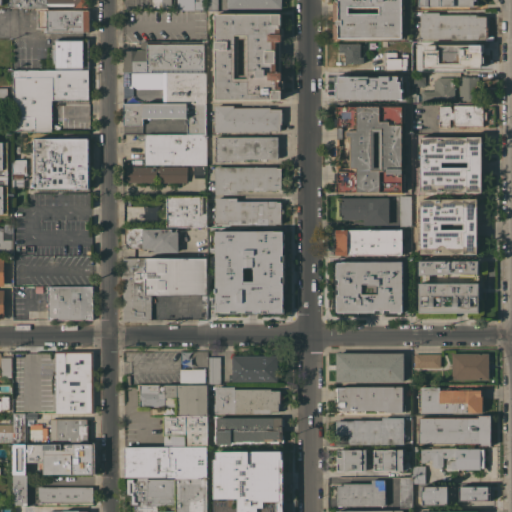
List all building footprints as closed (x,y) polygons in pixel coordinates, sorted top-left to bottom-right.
[(86,0),(9,0),(10,7),(71,6),(71,8),(86,8),(86,0)] [(171,0),(171,7),(152,8),(152,0),(171,0)] [(205,0),(205,10),(177,10),(177,0),(205,0)] [(218,0),(218,10),(207,10),(207,0),(218,0)] [(282,0),(282,8),(228,8),(228,0),(282,0)] [(390,36),(338,37),(338,38),(334,38),(333,23),(336,23),(336,21),(334,21),(333,0),(404,0),(404,9),(401,9),(401,11),(404,11),(404,23),(402,23),(402,38),(390,39),(390,36)] [(89,9),(89,18),(90,19),(91,20),(91,21),(91,22),(89,22),(90,31),(43,32),(43,26),(39,26),(39,9),(89,9)] [(439,12),(439,14),(476,14),(476,16),(486,16),(486,27),(488,27),(488,37),(475,38),(421,38),(420,12),(439,12)] [(215,99),(215,39),(213,39),(213,15),(215,15),(215,13),(281,13),(281,25),(281,27),(283,27),(283,35),(282,35),(282,41),(280,41),(280,72),(282,72),(282,79),(281,79),(281,80),(283,80),(283,88),(281,88),(281,99),(215,99)] [(55,69),(55,38),(89,38),(89,69),(88,69),(55,69)] [(167,73),(167,72),(123,72),(123,48),(141,48),(141,41),(148,41),(148,43),(204,43),(204,72),(207,72),(207,73),(167,73)] [(360,57),(364,57),(363,63),(345,63),(345,54),(344,54),(344,52),(339,52),(339,43),(360,43),(360,57)] [(491,45),(491,66),(417,67),(417,45),(491,45)] [(406,69),(402,70),(402,69),(398,69),(398,71),(395,71),(395,69),(384,69),(383,51),(397,51),(397,58),(402,58),(402,53),(408,53),(408,58),(407,58),(407,65),(406,65),(406,69)] [(89,99),(52,99),(53,130),(12,131),(11,116),(13,116),(13,77),(11,77),(11,69),(55,69),(88,69),(89,99)] [(412,86),(411,72),(425,72),(425,86),(412,86)] [(207,103),(206,103),(167,103),(167,73),(207,73),(207,103)] [(334,74),(334,98),(397,99),(398,75),(334,74)] [(459,84),(457,84),(457,78),(459,78),(459,75),(465,75),(465,77),(479,76),(479,100),(463,100),(463,98),(459,98),(459,84)] [(451,77),(454,77),(455,100),(420,100),(420,90),(434,90),(434,79),(437,79),(437,77),(451,77)] [(187,118),(143,118),(143,124),(123,124),(123,103),(167,103),(206,103),(206,134),(187,134),(187,118)] [(272,107),(272,109),(282,109),(282,111),(283,111),(283,120),(282,120),(282,124),(280,124),(280,130),(271,131),(215,132),(215,130),(213,130),(213,122),(215,122),(215,105),(234,105),(234,107),(272,107)] [(483,105),(483,111),(487,111),(487,119),(483,119),(483,126),(453,126),(453,119),(450,119),(450,127),(447,127),(447,126),(440,126),(440,123),(438,123),(438,105),(450,105),(450,107),(451,107),(451,112),(453,112),(453,105),(483,105)] [(336,192),(336,181),(337,181),(337,168),(336,168),(336,162),(337,162),(337,160),(339,160),(339,151),(336,151),(336,144),(338,144),(338,116),(337,116),(336,106),(402,106),(402,107),(405,107),(405,168),(402,168),(402,169),(405,169),(406,190),(402,190),(402,191),(336,192)] [(0,121),(10,121),(10,131),(0,131),(0,121)] [(195,165),(145,165),(145,134),(187,134),(206,134),(207,134),(207,165),(206,165),(195,165)] [(278,158),(266,158),(266,160),(262,160),(262,158),(243,159),(243,160),(223,160),(223,161),(216,161),(216,136),(278,136),(278,158)] [(467,192),(467,191),(420,191),(420,184),(418,184),(418,169),(420,169),(420,159),(418,159),(418,144),(420,144),(420,136),(482,136),(482,192),(467,192)] [(89,188),(35,188),(34,138),(89,138),(89,188)] [(12,159),(27,159),(27,192),(12,192),(12,159)] [(156,166),(156,167),(160,167),(160,166),(187,166),(187,182),(159,182),(159,172),(156,172),(156,182),(126,182),(126,166),(156,166)] [(277,166),(277,167),(281,167),(281,189),(277,189),(277,190),(238,190),(238,193),(215,193),(215,166),(277,166)] [(207,196),(207,226),(167,226),(167,196),(207,196)] [(411,226),(400,226),(400,196),(411,196),(411,226)] [(277,200),(277,201),(281,201),(281,223),(276,223),(276,224),(216,224),(216,197),(237,197),(237,201),(277,200)] [(389,224),(363,224),(363,219),(336,219),(336,211),(337,211),(337,206),(336,206),(336,197),(389,197),(389,224)] [(463,254),(463,253),(420,253),(420,246),(418,246),(418,231),(421,231),(421,221),(418,221),(418,207),(420,207),(420,199),(477,198),(477,254),(463,254)] [(0,227),(3,227),(3,231),(4,231),(4,224),(12,224),(12,252),(0,252),(0,227)] [(130,248),(129,247),(128,248),(125,245),(126,244),(125,243),(125,227),(144,227),(144,228),(177,228),(177,231),(178,231),(179,252),(154,252),(154,248),(130,248)] [(348,229),(348,230),(402,229),(404,229),(404,238),(402,238),(402,245),(405,245),(405,254),(402,254),(348,254),(348,255),(336,255),(336,247),(336,244),(335,244),(335,240),(336,240),(336,236),(336,229),(348,229)] [(282,230),(284,310),(211,311),(210,231),(282,230)] [(207,286),(207,285),(207,301),(202,301),(202,294),(151,295),(151,319),(124,319),(124,258),(207,258),(207,286)] [(478,273),(445,273),(419,275),(419,260),(478,260),(478,273)] [(401,261),(402,311),(390,311),(390,309),(384,309),(384,311),(380,311),(380,309),(374,309),(374,311),(336,312),(336,294),(338,294),(338,288),(336,288),(336,284),(338,284),(338,278),(336,278),(336,262),(337,262),(401,261)] [(479,283),(479,312),(419,312),(419,283),(479,283)] [(93,286),(93,319),(48,319),(48,286),(93,286)] [(93,412),(56,412),(56,351),(93,351),(93,412)] [(404,352),(404,381),(336,381),(336,352),(404,352)] [(440,368),(414,368),(414,353),(440,354),(440,368)] [(489,379),(452,379),(452,353),(489,353),(489,379)] [(277,355),(277,381),(229,381),(229,374),(232,374),(232,355),(277,355)] [(0,357),(11,356),(11,376),(0,376),(0,357)] [(208,356),(221,356),(221,383),(208,383),(208,356)] [(205,368),(205,382),(180,382),(180,368),(205,368)] [(163,415),(163,407),(139,407),(139,390),(138,390),(138,385),(207,385),(207,415),(163,415)] [(215,413),(215,403),(215,386),(235,386),(235,389),(271,389),(271,390),(281,390),(281,403),(279,403),(279,412),(271,412),(271,413),(215,413)] [(386,410),(375,410),(375,409),(365,410),(343,410),(342,409),(338,409),(338,401),(337,401),(337,397),(338,397),(338,394),(337,394),(337,391),(336,391),(336,388),(337,388),(337,387),(346,387),(346,386),(402,386),(402,405),(405,405),(405,412),(386,412),(386,410)] [(483,388),(483,396),(483,403),(484,403),(484,411),(483,411),(483,413),(457,413),(457,412),(456,412),(456,413),(421,413),(421,407),(418,407),(418,392),(421,392),(421,387),(440,387),(440,388),(448,388),(448,390),(458,390),(458,388),(483,388)] [(13,413),(37,413),(37,419),(27,419),(27,442),(21,442),(13,443),(13,424),(13,413)] [(207,446),(125,446),(164,446),(164,435),(163,435),(163,415),(207,415),(207,446)] [(490,446),(479,446),(479,444),(419,444),(419,417),(477,418),(477,415),(490,415),(490,446)] [(283,417),(283,440),(231,441),(231,444),(214,444),(214,435),(217,435),(217,418),(283,417)] [(404,444),(336,444),(336,420),(354,420),(355,420),(355,419),(382,419),(382,417),(404,417),(404,444)] [(50,443),(50,418),(85,418),(86,418),(87,419),(87,424),(88,424),(88,441),(88,442),(87,443),(86,443),(50,443)] [(13,443),(0,443),(0,424),(13,424),(13,443)] [(29,424),(42,424),(42,427),(47,427),(47,440),(29,440),(29,424)] [(21,453),(31,453),(31,454),(52,454),(52,464),(50,464),(50,466),(49,466),(49,471),(13,471),(13,443),(21,442),(21,453)] [(207,477),(127,477),(125,477),(125,446),(207,446),(207,477)] [(431,448),(431,447),(456,448),(484,448),(484,467),(480,467),(480,469),(452,469),(452,470),(446,470),(446,460),(456,460),(456,457),(448,457),(448,458),(443,458),(443,457),(443,465),(440,468),(435,468),(432,465),(432,459),(426,461),(424,462),(420,462),(420,448),(431,448)] [(88,449),(88,458),(89,458),(89,462),(88,462),(88,472),(70,472),(70,455),(67,455),(67,450),(70,450),(70,449),(88,449)] [(366,470),(354,470),(349,470),(349,471),(341,471),(341,470),(337,470),(337,456),(337,449),(348,449),(362,449),(366,449),(366,470)] [(382,470),(373,470),(373,449),(396,449),(403,449),(403,456),(402,456),(403,470),(382,470)] [(210,450),(209,511),(279,511),(280,451),(210,450)] [(413,465),(425,465),(425,483),(412,482),(412,477),(413,465)] [(13,506),(13,475),(27,475),(27,505),(13,506)] [(133,511),(133,506),(130,506),(130,497),(127,497),(127,477),(207,477),(207,511),(133,511)] [(412,482),(412,507),(399,507),(399,477),(412,477),(412,482)] [(371,483),(371,479),(385,479),(385,497),(386,497),(386,505),(337,505),(337,485),(343,485),(343,483),(371,483)] [(38,502),(38,487),(93,486),(93,502),(38,502)] [(422,486),(422,490),(420,490),(420,500),(422,500),(422,507),(445,507),(445,505),(447,504),(447,486),(422,486)] [(458,486),(458,501),(487,501),(488,486),(458,486)]
